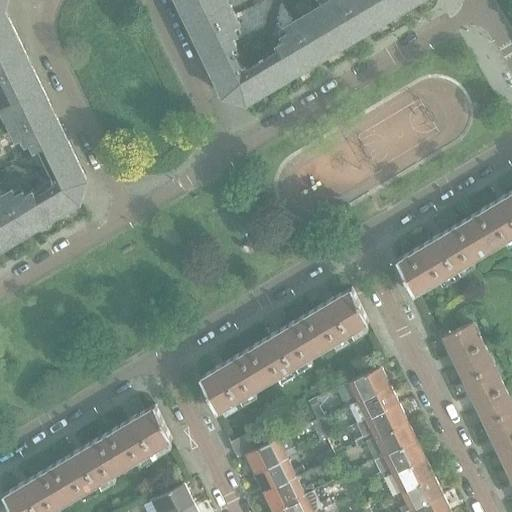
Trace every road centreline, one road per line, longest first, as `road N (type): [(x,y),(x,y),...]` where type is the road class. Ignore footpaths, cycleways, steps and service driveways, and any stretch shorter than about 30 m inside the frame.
road 1 (residential): [(356,241),(488,511)]
road 2 (residential): [(482,6),(233,156)]
road 3 (residential): [(45,0),(40,34),(127,218)]
road 4 (residential): [(163,362),(356,241)]
road 5 (residential): [(0,452),(163,362)]
road 6 (residential): [(356,241),(511,146)]
road 7 (residential): [(233,156),(151,0)]
road 8 (residential): [(235,511),(163,362)]
road 9 (residential): [(127,218),(0,292)]
road 10 (residential): [(233,156),(127,218)]
